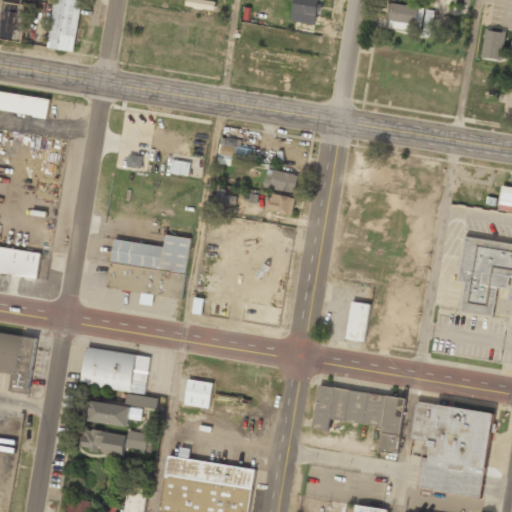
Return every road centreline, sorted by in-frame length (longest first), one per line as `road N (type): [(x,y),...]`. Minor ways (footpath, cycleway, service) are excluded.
road 1 (tertiary): [(0,65),(511,150)]
road 2 (residential): [(118,0),(36,511)]
road 3 (residential): [(511,390),(0,309)]
road 4 (residential): [(276,511),(338,121)]
road 5 (residential): [(338,121),(357,0)]
